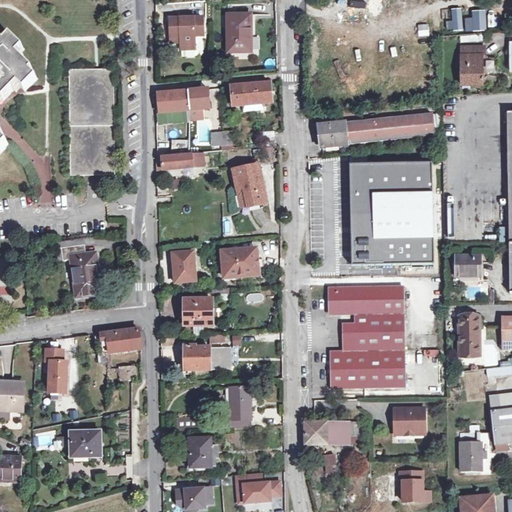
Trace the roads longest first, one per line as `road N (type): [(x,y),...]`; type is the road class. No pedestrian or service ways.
road 1 (unclassified): [(301,511),(293,473),(290,77)]
road 2 (residential): [(145,87),(147,315)]
road 3 (residential): [(147,315),(152,511)]
road 4 (unclassified): [(147,315),(0,333)]
road 5 (residential): [(145,87),(290,77)]
